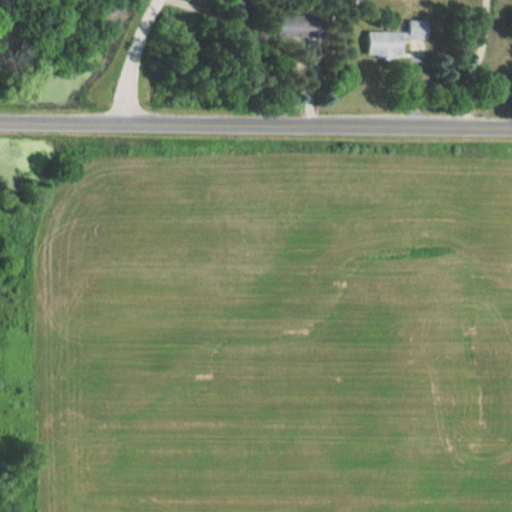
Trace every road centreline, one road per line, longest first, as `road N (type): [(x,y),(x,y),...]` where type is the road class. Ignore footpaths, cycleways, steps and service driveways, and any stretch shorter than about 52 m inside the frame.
road 1 (tertiary): [(511,126),(0,118)]
road 2 (residential): [(124,121),(120,81),(129,35),(149,0)]
